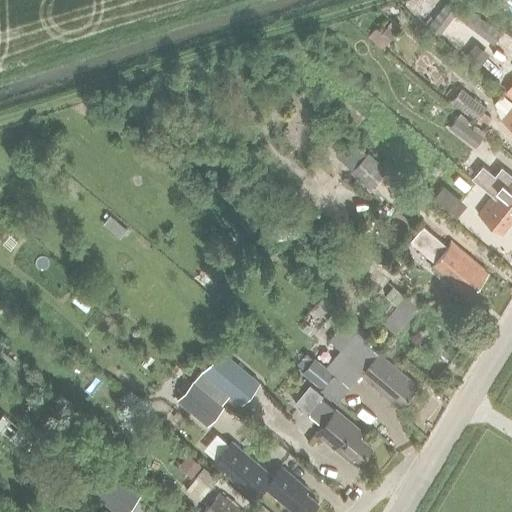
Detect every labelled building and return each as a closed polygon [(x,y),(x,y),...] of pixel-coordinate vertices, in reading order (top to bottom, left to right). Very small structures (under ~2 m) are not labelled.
[(428,27),(427,28),(439,36),(457,12),(446,3),(433,20),(428,27)] [(493,46),(502,34),(470,10),(461,22),(493,46)] [(383,32),(381,34),(375,29),(367,38),(382,50),(391,38),(383,32)] [(486,57),(473,47),(466,56),(480,66),(486,57)] [(511,80),(503,91),(511,98),(511,80)] [(486,108),(474,99),(462,89),(452,102),(476,121),(481,115),(486,108)] [(511,104),(502,96),(494,105),(498,117),(501,120),(511,106),(511,104)] [(511,106),(501,120),(511,128),(511,106)] [(480,142),(486,135),(461,114),(449,129),(474,149),(480,142)] [(352,172),(367,155),(350,140),(335,156),(352,172)] [(380,180),(386,172),(367,155),(352,172),(371,189),(380,180)] [(471,179),(511,212),(511,182),(511,181),(511,177),(500,168),(493,177),(480,167),(471,179)] [(501,234),(511,220),(511,212),(471,179),(492,196),(477,215),(501,234)] [(431,200),(454,219),(467,205),(444,185),(431,200)] [(119,215),(111,223),(123,235),(131,228),(119,215)] [(276,241),(300,237),(299,226),(274,229),(276,241)] [(483,270),(451,242),(446,248),(421,227),(408,243),(433,263),(430,266),(462,294),(467,289),(471,293),(483,279),(479,275),(483,270)] [(6,241),(21,255),(32,243),(17,229),(6,241)] [(246,241),(237,233),(228,244),(237,251),(246,241)] [(398,335),(419,309),(394,289),(377,275),(369,284),(388,300),(383,308),(381,306),(376,313),(385,321),(383,323),(398,335)] [(322,297),(317,304),(330,314),(335,308),(322,297)] [(418,386),(363,339),(345,323),(338,331),(349,341),(325,368),(315,359),(305,371),(323,387),(329,379),(344,392),(359,374),(399,409),(418,386)] [(220,349),(200,371),(201,372),(229,396),(240,405),(259,383),(220,349)] [(201,372),(193,382),(213,399),(220,406),(229,396),(201,372)] [(192,381),(175,400),(196,418),(204,409),(214,418),(223,408),(220,406),(213,399),(193,382),(192,381)] [(307,415),(319,400),(322,397),(309,386),(294,404),(307,415)] [(322,426),(317,433),(351,461),(355,457),(360,461),(371,448),(359,438),(362,434),(320,400),(308,415),(322,426)] [(211,464),(252,498),(271,475),(231,441),(211,464)] [(194,476),(205,464),(192,453),(181,465),(194,476)] [(101,463),(82,487),(113,511),(126,511),(140,495),(101,463)] [(305,493),(308,489),(281,466),(263,486),(279,500),(279,503),(285,509),(288,508),(292,511),(300,511),(301,511),(309,511),(317,503),(305,493)] [(218,480),(204,469),(197,478),(211,489),(218,480)] [(237,511),(218,495),(203,511),(237,511)]
